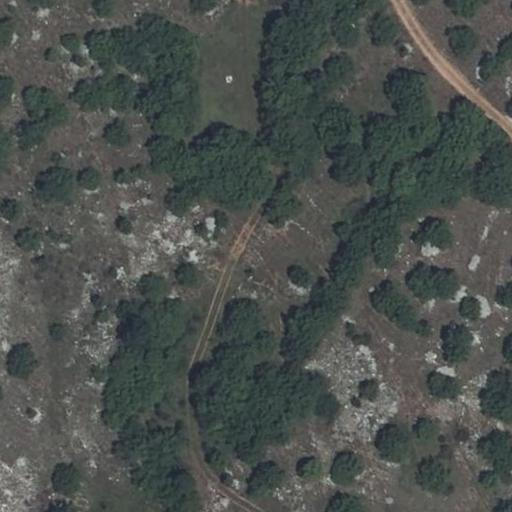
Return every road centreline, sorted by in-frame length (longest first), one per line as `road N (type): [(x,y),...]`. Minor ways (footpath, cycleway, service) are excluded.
road 1 (track): [(241,0),(278,177),(218,275),(187,371),(184,454),(257,511)]
road 2 (track): [(511,136),(424,41),(399,0)]
